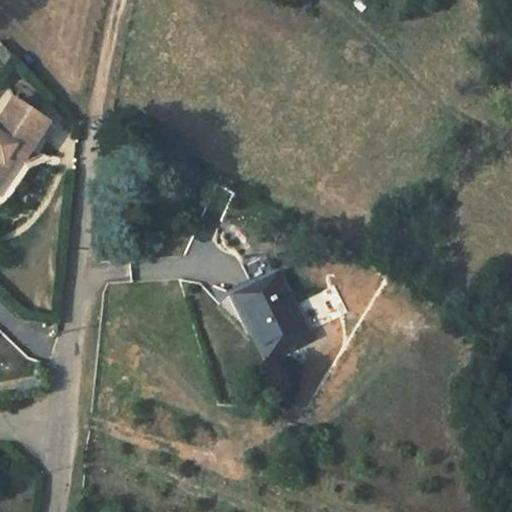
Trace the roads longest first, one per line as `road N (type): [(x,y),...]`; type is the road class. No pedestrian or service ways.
road 1 (residential): [(62,418),(89,131)]
road 2 (track): [(89,131),(118,0)]
